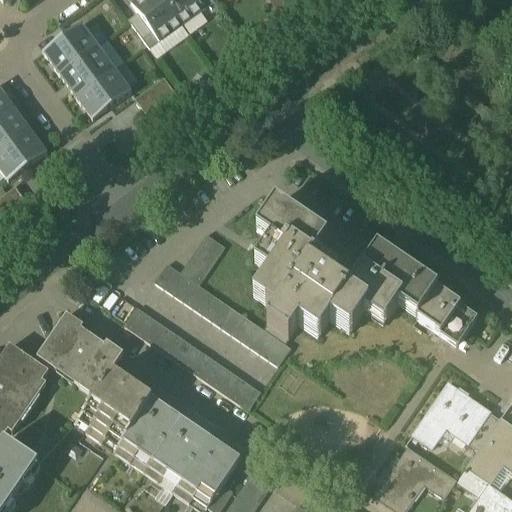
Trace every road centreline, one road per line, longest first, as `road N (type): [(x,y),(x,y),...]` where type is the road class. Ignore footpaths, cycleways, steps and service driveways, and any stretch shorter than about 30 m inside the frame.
road 1 (residential): [(324,511),(253,461),(269,439),(35,276)]
road 2 (residential): [(288,110),(301,141),(511,306)]
road 3 (residential): [(511,387),(503,391),(443,356),(338,511)]
road 4 (residential): [(120,210),(246,122),(288,110)]
road 5 (residential): [(120,210),(8,58)]
road 6 (residential): [(288,110),(299,82),(414,0)]
